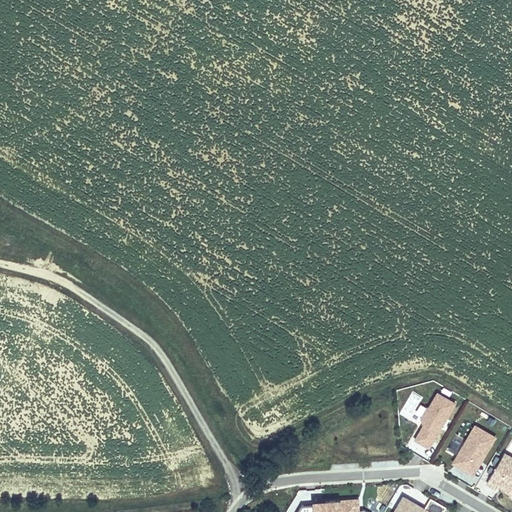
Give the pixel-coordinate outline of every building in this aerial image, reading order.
[(428,449),(456,403),(435,391),(419,419),(421,426),(413,441),(428,449)] [(472,477),(496,438),(474,425),(450,464),(472,477)] [(456,455),(461,443),(452,439),(447,451),(456,455)] [(495,466),(486,482),(511,497),(511,457),(503,453),(500,458),(496,455),(491,463),(495,466)] [(392,511),(443,511),(446,508),(429,499),(423,509),(402,496),(392,511)] [(368,511),(360,507),(360,498),(326,499),(326,502),(314,502),(314,504),(301,505),(296,511),(368,511)]
